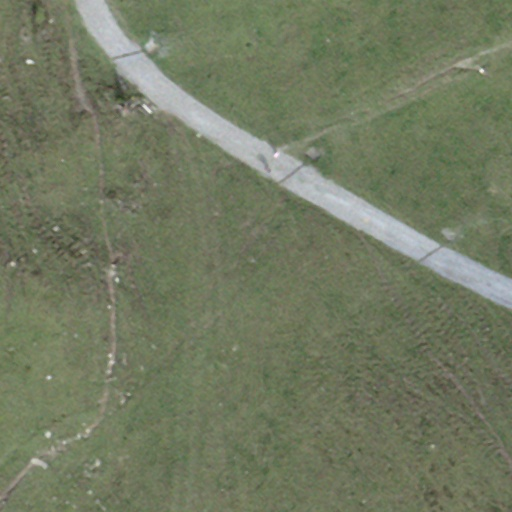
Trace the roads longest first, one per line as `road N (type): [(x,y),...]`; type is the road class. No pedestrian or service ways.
road 1 (track): [(511,292),(445,262),(263,155)]
road 2 (track): [(263,155),(111,46),(90,12)]
